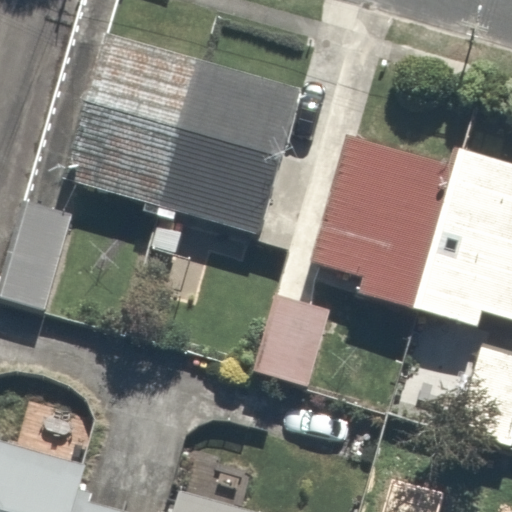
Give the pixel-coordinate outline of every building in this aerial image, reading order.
[(291,90),(96,33),(54,175),(249,233),(291,90)] [(510,312),(511,307),(511,164),(445,144),(439,163),(329,129),(293,246),(350,263),(342,287),(468,325),(476,302),(510,312)] [(64,212),(6,197),(0,221),(0,303),(38,313),(64,212)] [(324,303),(261,282),(235,361),(298,382),(324,303)] [(511,355),(465,338),(433,420),(500,445),(507,427),(511,428),(511,355)] [(77,448),(0,424),(0,511),(282,511),(168,477),(157,511),(148,511),(65,486),(77,448)] [(511,511),(511,484),(498,481),(489,511),(511,511)]
